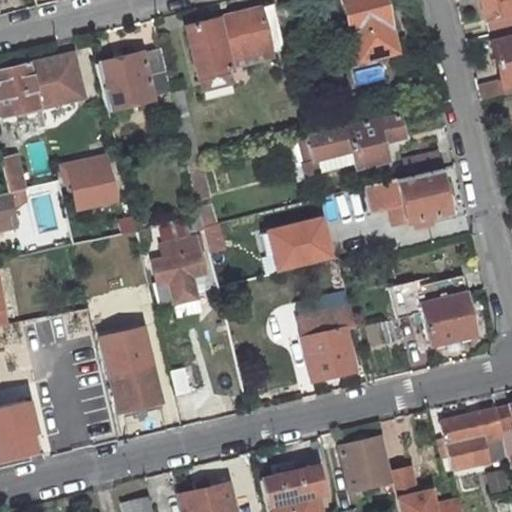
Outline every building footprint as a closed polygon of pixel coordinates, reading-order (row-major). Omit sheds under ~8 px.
[(379,0),(339,0),(355,64),(385,56),(378,27),(386,25),(379,0)] [(511,0),(480,0),(489,36),(511,30),(511,0)] [(284,61),(270,8),(215,22),(225,63),(275,51),(278,63),(284,61)] [(300,39),(292,9),(277,13),(284,44),(300,39)] [(190,51),(198,83),(228,76),(225,63),(215,22),(191,27),(196,49),(190,51)] [(385,56),(393,54),(386,25),(378,27),(385,56)] [(191,27),(185,29),(190,51),(196,49),(191,27)] [(511,30),(489,36),(504,95),(511,93),(511,30)] [(164,72),(159,52),(96,67),(94,68),(106,113),(151,101),(144,77),(164,72)] [(285,65),(272,68),(274,77),(287,74),(285,65)] [(30,67),(0,74),(0,112),(13,109),(15,115),(41,108),(30,67)] [(355,167),(387,159),(382,142),(404,136),(398,115),(325,133),(331,154),(350,149),(355,167)] [(325,133),(303,139),(309,160),(331,154),(325,133)] [(438,168),(434,151),(405,157),(409,176),(438,168)] [(24,192),(15,160),(0,163),(0,170),(6,196),(24,192)] [(309,160),(303,161),(305,168),(311,166),(309,160)] [(102,166),(66,175),(75,211),(112,202),(102,166)] [(409,241),(453,231),(438,168),(409,176),(395,179),(407,232),(409,241)] [(0,231),(13,228),(4,197),(0,197),(0,231)] [(197,206),(185,209),(188,220),(200,217),(197,206)] [(186,220),(189,231),(203,228),(200,217),(188,220),(186,220)] [(132,218),(67,234),(70,248),(133,230),(135,230),(132,218)] [(136,242),(148,239),(144,228),(135,230),(133,230),(136,242)] [(395,244),(409,241),(407,232),(393,235),(395,244)] [(194,240),(158,248),(162,262),(149,265),(154,287),(167,284),(172,306),(194,302),(189,280),(203,277),(194,240)] [(281,249),(266,253),(269,266),(284,262),(281,249)] [(475,335),(460,274),(412,286),(413,289),(407,291),(415,323),(421,322),(427,346),(475,335)] [(407,291),(378,297),(386,331),(415,323),(407,291)] [(350,306),(298,318),(313,382),(355,372),(345,331),(356,328),(350,306)] [(148,318),(101,329),(122,415),(169,404),(148,318)] [(0,453),(38,445),(25,388),(0,393),(0,453)] [(511,404),(494,409),(499,429),(505,455),(511,452),(511,404)] [(444,453),(448,468),(484,459),(477,435),(499,429),(494,409),(437,422),(441,439),(444,453)] [(477,435),(484,459),(505,455),(499,429),(477,435)] [(379,438),(338,447),(348,491),(390,481),(387,471),(379,438)] [(441,439),(432,441),(436,455),(444,453),(441,439)] [(397,511),(459,511),(456,498),(434,504),(429,489),(416,493),(409,466),(387,471),(390,481),(397,511)] [(320,495),(313,468),(257,481),(263,511),(277,511),(276,505),(320,495)] [(181,511),(231,511),(225,484),(177,495),(181,511)] [(150,511),(147,500),(116,509),(117,511),(150,511)]
